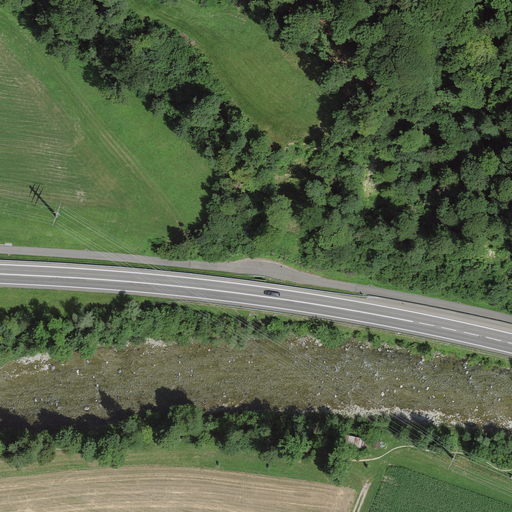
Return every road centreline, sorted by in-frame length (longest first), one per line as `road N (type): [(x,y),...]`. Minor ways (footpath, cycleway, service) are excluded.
road 1 (unclassified): [(511,319),(261,270),(0,249)]
road 2 (trunk): [(511,343),(288,299),(0,274)]
